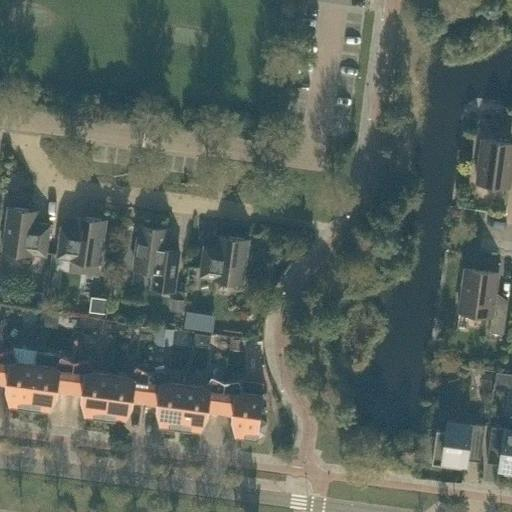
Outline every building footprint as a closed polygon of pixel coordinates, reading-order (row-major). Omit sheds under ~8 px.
[(511,125),(510,142),(482,138),(477,182),(510,186),(511,169),(511,125)] [(28,211),(29,208),(8,206),(2,249),(46,255),(50,223),(37,222),(38,213),(28,211)] [(101,262),(106,219),(86,216),(86,219),(76,218),(74,227),(61,225),(57,256),(101,262)] [(164,255),(168,227),(140,223),(134,267),(154,270),(152,286),(174,289),(178,257),(164,255)] [(244,281),(249,238),(229,235),(229,238),(218,237),(217,246),(204,244),(200,275),(244,281)] [(494,302),(499,271),(465,267),(459,311),(491,315),(489,331),(504,333),(508,304),(494,302)] [(44,292),(32,291),(31,303),(43,305),(44,292)] [(157,326),(155,342),(163,343),(165,327),(157,326)] [(36,361),(17,359),(13,347),(0,349),(0,377),(8,378),(8,379),(10,385),(7,386),(11,404),(30,406),(36,361)] [(36,361),(30,406),(49,409),(57,392),(55,391),(58,385),(71,387),(74,360),(61,354),(37,351),(36,361)] [(111,372),(93,369),(89,358),(74,360),(71,387),(84,388),(84,389),(85,395),(83,396),(86,414),(105,416),(112,367),(111,367),(111,372)] [(146,397),(150,370),(136,364),(129,374),(112,372),(112,367),(105,416),(124,419),(132,403),(130,401),(133,395),(146,397)] [(186,382),(168,379),(164,368),(150,370),(146,397),(159,399),(160,406),(158,406),(161,424),(180,427),(187,377),(186,382)] [(222,407),(225,381),(212,374),(205,384),(187,382),(187,377),(180,427),(200,429),(207,413),(205,412),(208,405),(222,407)] [(263,392),(244,389),(239,378),(225,381),(222,407),(235,409),(234,409),(236,416),(233,416),(237,434),(256,437),(258,441),(258,440),(257,437),(265,433),(267,421),(259,416),(263,392)] [(511,415),(510,416),(508,428),(492,425),(487,461),(501,463),(500,466),(504,466),(503,472),(511,473),(511,415)] [(480,460),(485,424),(449,420),(447,430),(436,429),(432,463),(461,467),(462,461),(466,461),(467,458),(480,460)]
